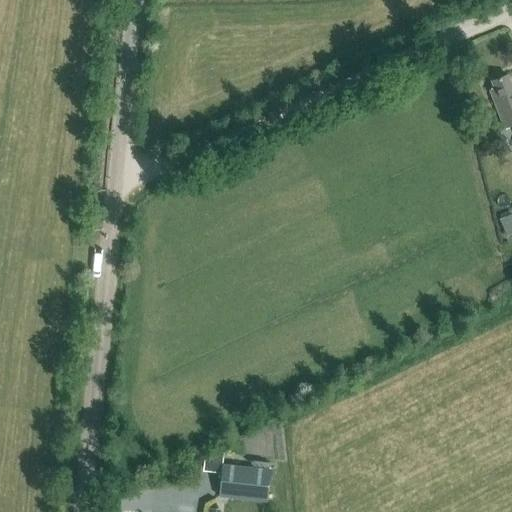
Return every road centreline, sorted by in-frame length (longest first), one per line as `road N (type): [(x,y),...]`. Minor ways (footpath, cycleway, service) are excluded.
road 1 (unclassified): [(118,175),(172,163),(511,7)]
road 2 (unclassified): [(82,511),(118,175)]
road 3 (unclassified): [(118,175),(136,0)]
